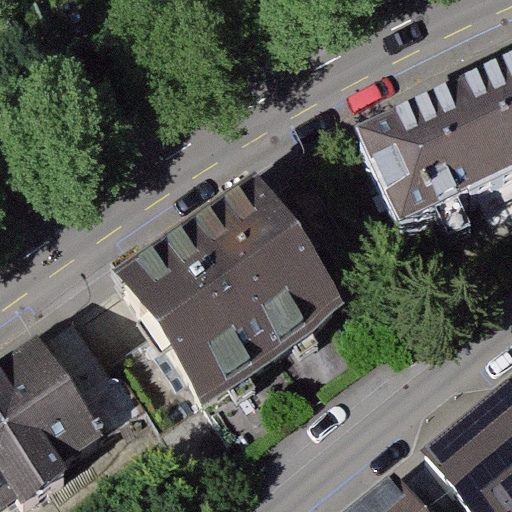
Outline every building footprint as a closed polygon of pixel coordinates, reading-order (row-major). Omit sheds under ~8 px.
[(511,77),(355,158),(403,252),(511,196),(511,77)] [(259,204),(84,329),(178,461),(354,335),(259,204)] [(35,361),(0,384),(0,511),(51,511),(111,472),(35,361)] [(511,511),(511,401),(423,474),(454,511),(511,511)] [(408,511),(394,496),(375,511),(408,511)]
